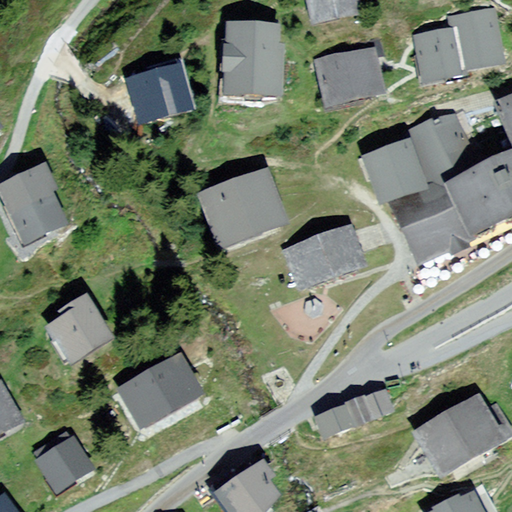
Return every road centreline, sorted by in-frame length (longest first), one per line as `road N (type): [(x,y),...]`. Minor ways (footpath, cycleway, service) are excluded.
road 1 (residential): [(290,414),(299,387),(362,298),(404,259),(381,214)]
road 2 (residential): [(342,384),(380,333),(511,249)]
road 3 (residential): [(91,0),(39,70),(0,176)]
road 4 (residential): [(255,436),(193,451),(73,511)]
road 5 (residential): [(342,384),(511,293)]
road 6 (residential): [(511,320),(342,384)]
road 7 (residential): [(255,436),(151,511)]
